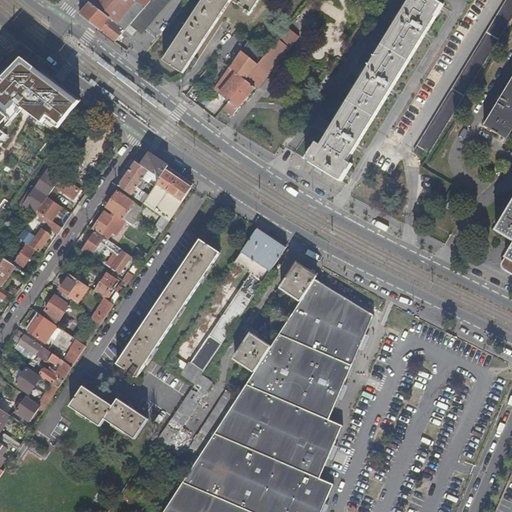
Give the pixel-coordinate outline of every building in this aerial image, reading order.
[(91,0),(80,14),(114,42),(125,29),(144,7),(134,0),(91,0)] [(141,34),(169,0),(149,0),(150,0),(144,7),(125,29),(132,35),(136,30),(141,34)] [(202,0),(192,17),(188,14),(183,21),(187,24),(164,60),(184,73),(190,63),(194,65),(199,58),(195,56),(231,0),(247,10),(246,13),(249,15),(251,12),(252,13),(259,0),(202,0)] [(311,148),(312,149),(306,159),(307,159),(306,160),(307,160),(308,160),(323,169),(322,170),(324,170),(340,179),(339,180),(340,180),(341,180),(342,180),(347,170),(348,171),(349,170),(348,169),(351,165),(352,165),(352,164),(352,163),(347,161),(444,5),(434,0),(409,0),(320,144),(316,142),(315,141),(315,142),(316,143),(313,148),(312,147),(311,148)] [(511,0),(506,0),(415,149),(427,156),(511,16),(511,0)] [(299,36),(288,27),(267,54),(230,101),(239,108),(255,87),(258,89),(277,64),(299,36)] [(219,92),(230,101),(267,54),(247,39),(210,86),(219,92)] [(9,63),(0,73),(0,142),(6,137),(3,132),(23,110),(27,113),(55,134),(80,103),(24,61),(9,63)] [(511,79),(484,125),(507,139),(511,129),(511,79)] [(150,154),(142,166),(161,178),(166,171),(167,169),(169,166),(150,154)] [(147,174),(159,182),(161,178),(142,166),(136,162),(130,170),(144,179),(145,180),(147,178),(145,177),(147,174)] [(47,173),(36,188),(49,197),(52,193),(59,183),(63,177),(65,175),(52,166),(47,173)] [(140,186),(144,179),(130,170),(125,178),(140,189),(141,187),(140,186)] [(192,188),(166,171),(161,178),(159,182),(155,187),(144,204),(165,218),(169,221),(192,188)] [(74,199),(80,189),(79,188),(68,181),(66,179),(63,177),(59,183),(64,187),(61,190),(74,199)] [(138,191),(140,189),(125,178),(119,187),(132,196),(136,190),(138,191)] [(20,206),(23,208),(25,205),(24,205),(35,190),(32,188),(20,206)] [(35,212),(37,214),(38,212),(48,198),(49,197),(36,188),(35,190),(24,205),(25,205),(35,212)] [(132,225),(132,226),(134,228),(137,224),(134,222),(144,208),(119,192),(108,208),(132,225)] [(57,197),(52,193),(49,197),(48,198),(54,202),(57,197)] [(38,212),(52,222),(62,207),(54,202),(48,198),(38,212)] [(511,202),(495,230),(511,240),(511,245),(502,262),(502,263),(501,264),(501,265),(501,266),(502,267),(502,268),(503,269),(504,269),(505,270),(507,271),(511,274),(511,202)] [(29,212),(28,214),(31,217),(35,212),(25,205),(23,208),(29,212)] [(48,228),(52,222),(38,212),(37,214),(34,218),(34,219),(39,222),(48,228)] [(117,237),(127,223),(115,215),(113,218),(105,212),(93,230),(96,232),(105,238),(109,240),(113,234),(117,237)] [(160,225),(165,228),(169,221),(165,218),(160,225)] [(35,227),(39,222),(34,219),(31,224),(35,227)] [(52,222),(48,228),(58,235),(62,229),(52,222)] [(43,229),(34,241),(31,247),(36,251),(40,253),(52,235),(43,229)] [(285,249),(257,229),(235,262),(252,274),(192,363),(190,362),(181,375),(195,384),(263,282),(272,267),(285,249)] [(95,258),(104,245),(101,243),(105,238),(96,232),(83,250),(95,258)] [(34,241),(27,236),(24,234),(20,239),(31,247),(34,241)] [(123,252),(124,251),(111,242),(109,240),(105,238),(101,243),(104,245),(120,256),(123,252)] [(24,268),(36,251),(31,247),(20,239),(17,244),(24,249),(15,262),(24,268)] [(135,376),(137,377),(220,253),(200,240),(117,364),(130,373),(129,375),(134,378),(135,376)] [(139,248),(133,257),(141,263),(148,254),(139,248)] [(131,257),(123,252),(120,256),(111,268),(120,274),(131,257)] [(12,273),(26,282),(30,276),(5,259),(0,266),(0,285),(2,287),(12,273)] [(281,288),(301,301),(316,278),(318,276),(298,263),(281,288)] [(129,272),(123,281),(128,284),(133,275),(129,272)] [(108,273),(95,292),(104,298),(117,279),(108,273)] [(66,293),(70,296),(80,303),(90,288),(70,274),(60,289),(66,293)] [(342,424),(329,419),(375,314),(316,278),(301,301),(271,347),(255,372),(238,398),(194,466),(177,491),(163,511),(320,511),(333,484),(320,479),(342,424)] [(109,301),(114,305),(128,284),(123,281),(109,301)] [(4,299),(9,292),(2,287),(0,285),(0,300),(2,298),(4,299)] [(10,293),(16,296),(19,292),(13,288),(10,293)] [(57,295),(42,316),(56,326),(70,305),(57,295)] [(105,299),(91,319),(95,322),(100,325),(114,305),(109,301),(105,299)] [(45,342),(56,326),(42,316),(37,313),(26,328),(29,330),(29,331),(45,342)] [(95,322),(81,343),(86,347),(100,325),(95,322)] [(19,331),(14,337),(20,341),(19,343),(36,355),(37,353),(45,358),(48,354),(50,356),(48,360),(56,366),(58,363),(61,365),(64,361),(19,331)] [(235,359),(255,372),(271,347),(251,334),(235,359)] [(78,341),(64,361),(73,367),(86,347),(81,343),(78,341)] [(33,358),(36,355),(19,343),(18,343),(16,347),(33,358)] [(170,364),(181,370),(185,363),(174,357),(170,364)] [(57,372),(53,370),(50,368),(49,370),(45,368),(44,368),(42,369),(40,371),(41,374),(40,375),(52,383),(53,384),(57,377),(63,381),(73,367),(64,361),(61,365),(57,372)] [(16,384),(29,393),(40,378),(27,368),(16,384)] [(153,448),(163,455),(212,382),(202,375),(195,384),(153,448)] [(53,384),(52,383),(38,404),(40,406),(45,409),(59,388),(53,384)] [(105,419),(135,438),(148,418),(118,399),(114,406),(83,386),(70,406),(100,426),(105,419)] [(182,458),(194,466),(238,398),(227,390),(182,458)] [(22,404),(20,407),(16,412),(30,421),(40,406),(38,404),(27,396),(22,404)] [(0,434),(12,416),(0,408),(0,434)] [(22,420),(21,422),(23,424),(31,430),(33,427),(22,420)] [(11,450),(13,447),(0,437),(0,442),(8,448),(11,450)] [(13,447),(11,450),(4,461),(9,463),(18,450),(13,447)]
